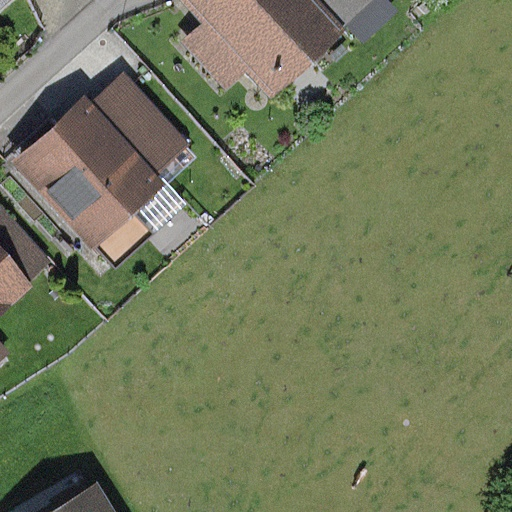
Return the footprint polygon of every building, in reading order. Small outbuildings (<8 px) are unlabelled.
[(318,0),(179,0),(200,22),(185,36),(230,86),(243,75),(267,101),(346,29),(342,26),(318,0)] [(318,0),(342,26),(371,0),(318,0)] [(122,73),(89,104),(156,176),(189,145),(122,73)] [(89,104),(86,99),(13,166),(92,252),(97,246),(114,265),(151,231),(135,214),(166,186),(156,176),(89,104)] [(0,205),(0,254),(26,283),(50,262),(0,205)] [(0,316),(31,289),(26,283),(0,254),(0,316)] [(92,511),(80,490),(42,511),(92,511)]
